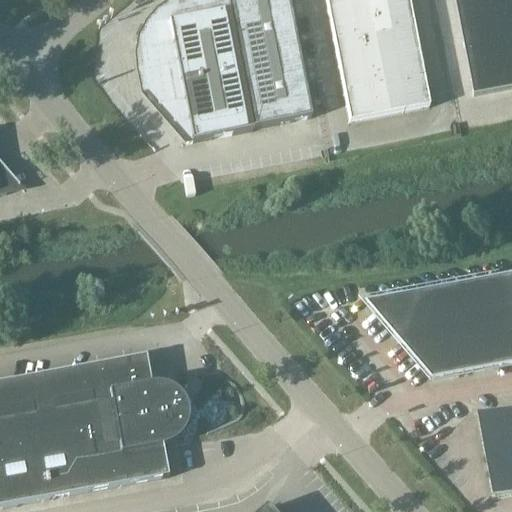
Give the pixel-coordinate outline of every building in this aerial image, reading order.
[(186,146),(250,131),(309,120),(285,0),(225,0),(225,2),(226,10),(220,11),(217,0),(188,0),(187,2),(170,7),(157,16),(147,27),(140,41),(137,57),(138,73),(143,97),(186,146)] [(323,0),(326,15),(366,7),(364,0),(323,0)] [(401,0),(366,7),(372,34),(411,27),(406,0),(401,0)] [(511,0),(454,0),(474,98),(511,90),(511,0)] [(332,42),(372,34),(366,7),(326,15),(332,42)] [(372,34),(377,62),(417,54),(411,27),(372,34)] [(377,62),(372,34),(332,42),(337,70),(377,62)] [(417,54),(377,62),(382,89),(422,82),(417,54)] [(382,89),(377,62),(337,70),(342,97),(382,89)] [(427,110),(422,82),(382,89),(388,117),(427,110)] [(348,125),(388,117),(382,89),(342,97),(348,125)] [(509,277),(366,304),(428,382),(511,365),(511,272),(508,273),(509,277)] [(0,448),(185,414),(184,409),(180,401),(168,392),(159,389),(149,389),(144,360),(0,386),(0,448)] [(511,412),(479,419),(483,439),(494,498),(511,494),(511,412)] [(186,419),(185,414),(0,448),(0,510),(166,480),(161,451),(174,445),(178,442),(181,438),(185,429),(186,419)]
